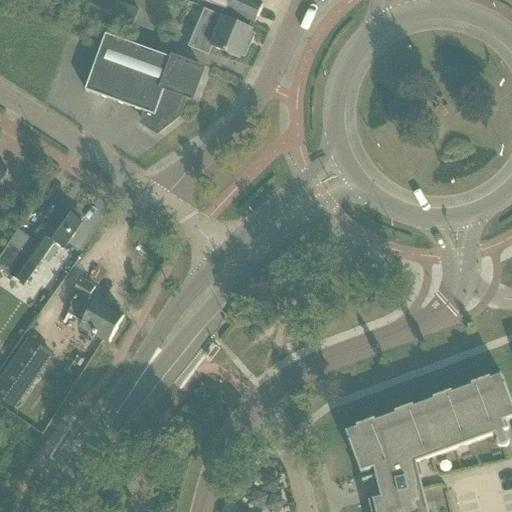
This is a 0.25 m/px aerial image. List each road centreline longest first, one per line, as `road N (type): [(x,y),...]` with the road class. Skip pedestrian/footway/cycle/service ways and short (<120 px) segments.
road 1 (secondary): [(143,371),(299,222),(362,191)]
road 2 (unclassified): [(305,0),(241,132),(161,202)]
road 3 (residential): [(255,406),(289,381),(427,323),(455,286)]
road 4 (residential): [(161,202),(0,98)]
road 5 (secondary): [(49,511),(143,371)]
road 6 (secondary): [(337,149),(225,259)]
road 7 (secondary): [(225,259),(150,350),(143,371)]
road 8 (secondary): [(382,29),(361,46),(335,94),(337,149)]
road 9 (residential): [(198,511),(222,450),(255,406)]
